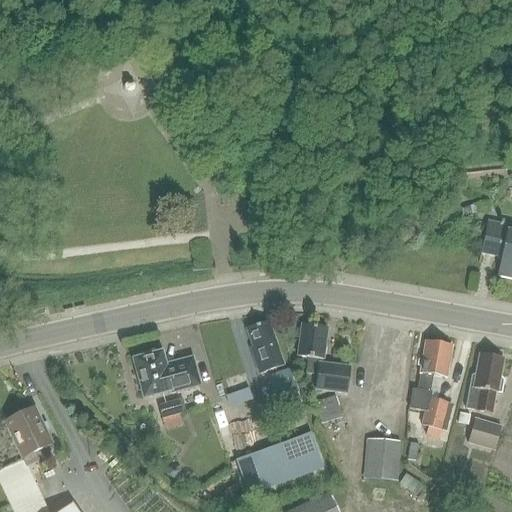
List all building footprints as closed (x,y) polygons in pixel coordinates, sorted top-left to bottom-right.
[(479,204),(469,207),(471,215),(481,213),(479,204)] [(497,279),(511,282),(511,232),(506,231),(507,226),(487,222),(480,256),(501,260),(497,279)] [(250,349),(259,375),(283,367),(268,323),(246,330),(252,349),(250,349)] [(316,376),(314,391),(347,395),(350,369),(320,366),(321,362),(323,362),(327,329),(301,326),(297,359),(307,360),(306,375),(316,376)] [(446,379),(452,348),(425,343),(416,393),(414,393),(410,413),(426,415),(424,428),(427,428),(424,436),(437,440),(440,430),(445,431),(449,404),(429,400),(433,377),(446,379)] [(160,353),(154,352),(148,353),(147,357),(133,360),(143,400),(172,392),(172,394),(199,387),(192,359),(165,367),(162,353),(160,353)] [(496,395),(501,395),(503,382),(500,378),(503,360),(479,356),(476,375),(471,378),(466,411),(492,415),(496,395)] [(297,392),(288,369),(266,378),(275,401),(297,392)] [(342,418),(335,397),(314,403),(321,425),(342,418)] [(158,407),(161,420),(182,415),(178,402),(158,407)] [(6,422),(4,423),(26,468),(27,468),(42,461),(38,452),(52,446),(34,409),(19,416),(15,415),(7,418),(6,422)] [(459,415),(458,424),(468,426),(470,417),(459,415)] [(475,419),(468,444),(494,452),(501,427),(475,419)] [(312,432),(237,457),(249,493),(324,468),(312,432)] [(366,440),(363,477),(363,480),(398,483),(401,443),(366,440)] [(409,445),(407,462),(415,463),(417,446),(409,445)] [(0,471),(0,487),(11,511),(47,511),(27,468),(26,468),(25,469),(22,461),(0,471)] [(168,470),(167,476),(171,481),(177,480),(181,476),(179,470),(174,467),(168,470)] [(137,511),(178,511),(162,492),(137,511)] [(337,511),(329,494),(289,511),(337,511)]
